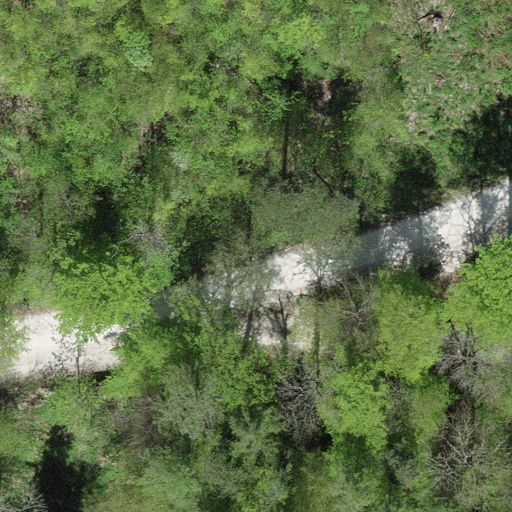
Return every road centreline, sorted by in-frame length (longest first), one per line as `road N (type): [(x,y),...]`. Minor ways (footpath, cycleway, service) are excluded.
road 1 (unclassified): [(0,331),(209,297),(511,200)]
road 2 (track): [(511,347),(238,335),(209,297)]
